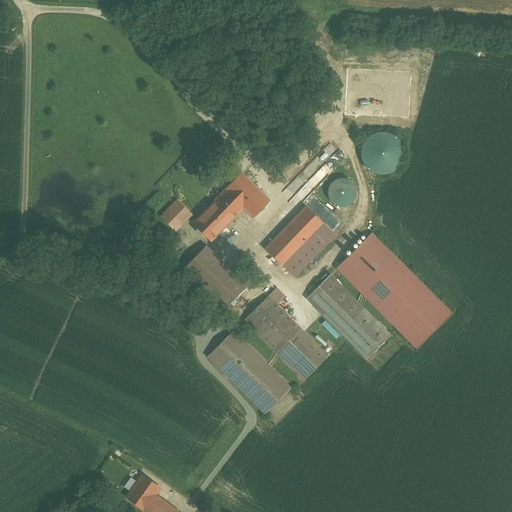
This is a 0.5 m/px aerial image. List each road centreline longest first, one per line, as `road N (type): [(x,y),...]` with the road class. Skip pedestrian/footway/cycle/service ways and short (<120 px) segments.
road 1 (track): [(27,12),(107,19),(278,195),(278,206),(229,255),(258,288),(240,315),(235,344),(262,356),(275,376),(197,501)]
road 2 (track): [(511,23),(346,11),(306,47),(178,86)]
road 3 (track): [(235,344),(36,264),(24,256),(26,211)]
